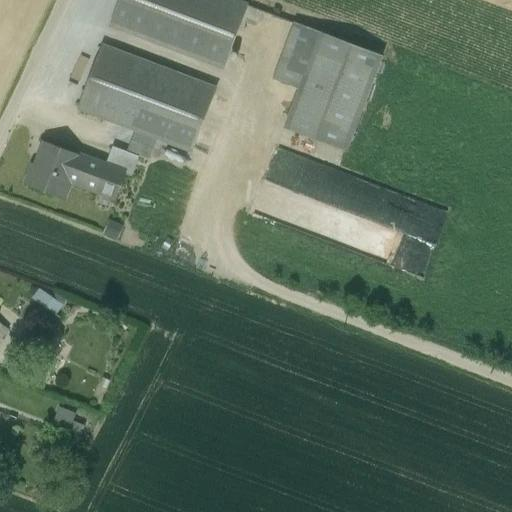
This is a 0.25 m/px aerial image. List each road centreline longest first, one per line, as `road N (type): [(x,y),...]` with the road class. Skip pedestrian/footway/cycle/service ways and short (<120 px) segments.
road 1 (track): [(511,379),(268,289),(237,264),(214,213),(215,190),(278,26)]
road 2 (track): [(252,92),(58,18)]
road 3 (track): [(0,143),(66,0)]
